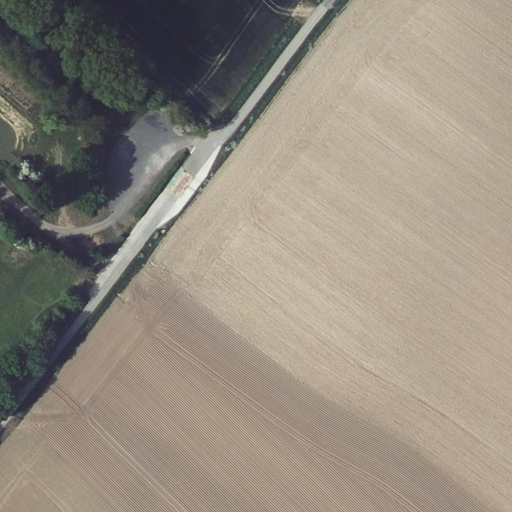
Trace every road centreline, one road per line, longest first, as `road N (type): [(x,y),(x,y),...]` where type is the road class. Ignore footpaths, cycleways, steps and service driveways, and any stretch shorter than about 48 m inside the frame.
road 1 (unclassified): [(0,426),(329,0)]
road 2 (track): [(225,132),(75,0)]
